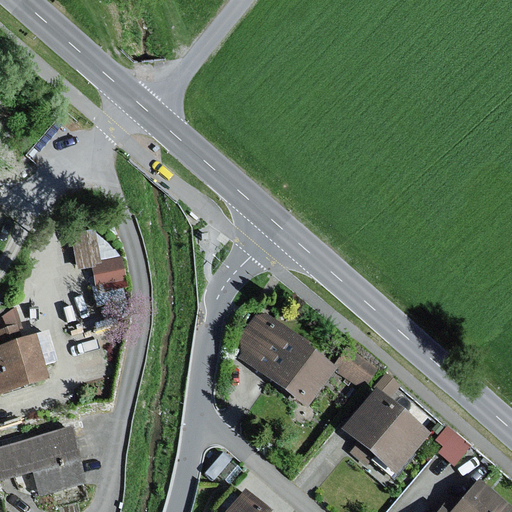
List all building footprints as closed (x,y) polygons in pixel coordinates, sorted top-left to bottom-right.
[(91,231),(70,235),(75,270),(97,267),(91,231)] [(92,271),(96,290),(119,284),(125,283),(121,264),(92,271)] [(96,290),(91,291),(96,307),(123,300),(119,284),(96,290)] [(308,347),(266,315),(255,316),(238,336),(239,360),(305,409),(334,371),(306,350),(308,347)] [(0,397),(47,383),(41,366),(33,339),(11,345),(6,330),(0,331),(0,397)] [(46,335),(33,339),(41,366),(55,362),(46,335)] [(348,345),(333,366),(364,388),(379,367),(348,345)] [(385,376),(375,388),(389,399),(399,386),(385,376)] [(374,391),(340,432),(393,476),(427,435),(374,391)] [(442,429),(436,424),(430,431),(436,436),(442,429)] [(446,427),(435,442),(443,448),(437,456),(454,469),(471,447),(446,427)] [(70,429),(0,449),(0,483),(31,475),(37,499),(86,485),(70,429)] [(510,511),(475,482),(449,511),(510,511)] [(266,511),(243,492),(226,511),(266,511)]
